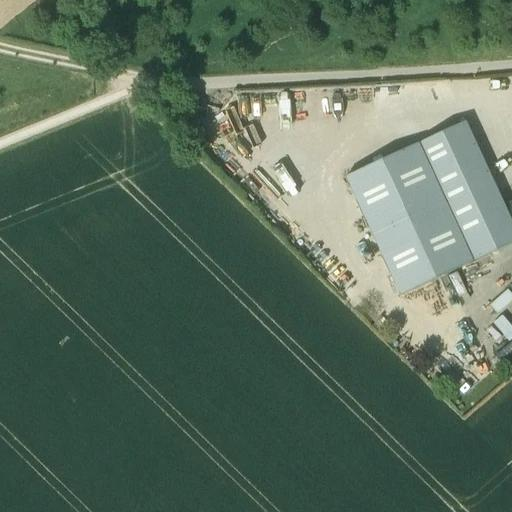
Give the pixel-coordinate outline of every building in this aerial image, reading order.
[(244,147),(258,118),(236,108),(222,137),(244,147)] [(482,158),(466,122),(420,144),(436,179),(482,158)] [(420,144),(346,179),(400,296),(474,262),(436,179),(420,144)] [(482,158),(436,179),(474,262),(511,244),(511,202),(504,206),(482,158)] [(500,308),(511,297),(511,286),(495,301),(500,308)] [(496,319),(511,336),(511,318),(505,311),(496,319)]
